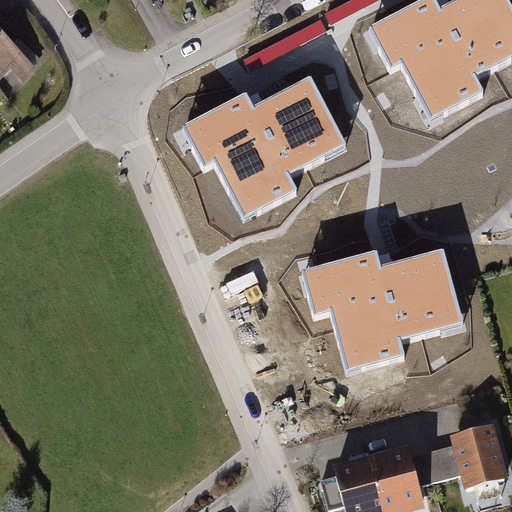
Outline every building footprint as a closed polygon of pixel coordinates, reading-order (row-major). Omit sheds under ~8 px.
[(434,2),(369,36),(390,75),(401,70),(430,126),(484,98),(476,83),(511,63),(511,13),(505,0),(470,0),(441,16),(434,2)] [(0,82),(7,91),(23,79),(33,91),(47,80),(0,22),(0,82)] [(247,101),(183,134),(204,174),(214,168),(244,224),(297,196),(289,181),(346,151),(311,84),(254,114),(247,101)] [(463,329),(444,257),(381,273),(377,259),(302,279),(314,321),(330,317),(347,377),(405,361),(401,346),(463,329)] [(503,483),(487,431),(446,440),(449,452),(458,487),(459,493),(503,483)] [(408,461),(406,452),(365,463),(378,511),(422,511),(418,497),(408,461)] [(449,452),(408,461),(418,497),(458,487),(449,452)] [(378,511),(365,463),(328,472),(338,511),(378,511)]
